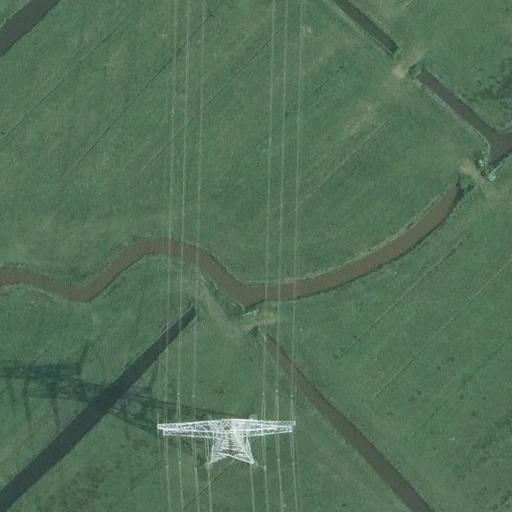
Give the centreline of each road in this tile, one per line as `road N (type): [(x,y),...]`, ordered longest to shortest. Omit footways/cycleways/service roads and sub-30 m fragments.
road 1 (track): [(0,463),(177,295),(202,296),(242,324),(401,279),(511,172)]
road 2 (track): [(491,192),(460,162),(439,164),(368,229),(313,247),(272,247),(168,220),(0,247)]
road 3 (track): [(381,511),(241,363),(226,320)]
road 4 (track): [(469,0),(392,78),(399,99),(447,138)]
